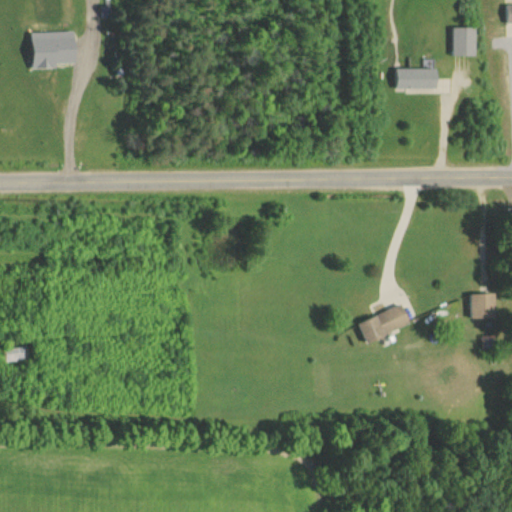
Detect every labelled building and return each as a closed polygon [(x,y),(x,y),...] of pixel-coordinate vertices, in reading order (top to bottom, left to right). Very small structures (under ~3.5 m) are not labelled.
[(511,4),(503,4),(504,25),(511,24),(511,4)] [(450,55),(472,55),(473,28),(450,28),(450,55)] [(28,32),(29,68),(52,68),(52,63),(71,62),(71,31),(28,32)] [(434,88),(434,68),(393,68),(393,88),(434,88)] [(468,318),(493,318),(492,293),(467,294),(468,318)] [(355,322),(363,342),(407,325),(400,305),(355,322)]
